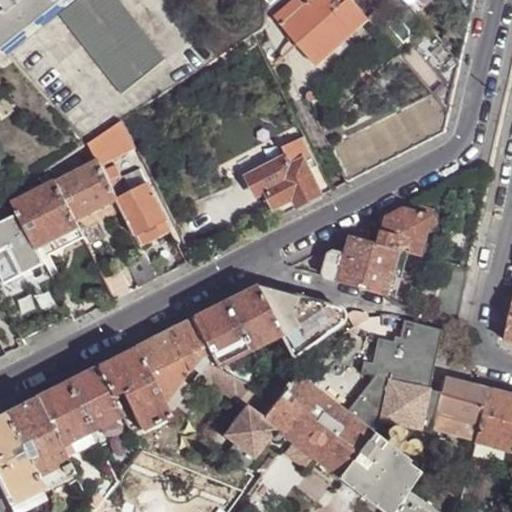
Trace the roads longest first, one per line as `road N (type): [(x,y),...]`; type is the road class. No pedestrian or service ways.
road 1 (residential): [(0,381),(452,152),(470,127),(497,0)]
road 2 (residential): [(511,191),(479,327),(479,350),(511,366)]
